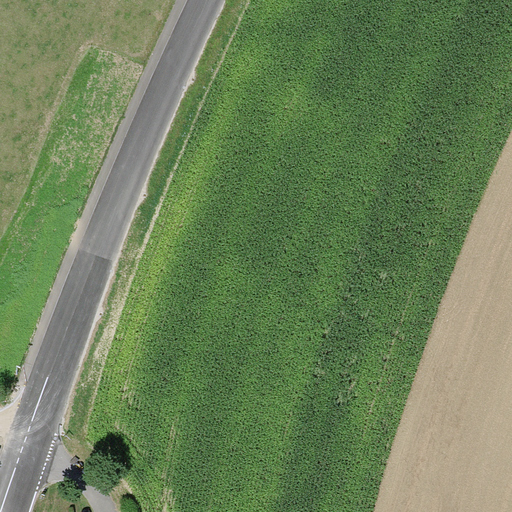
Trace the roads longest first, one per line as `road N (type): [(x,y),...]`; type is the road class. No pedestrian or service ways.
road 1 (tertiary): [(5,511),(94,249),(200,0)]
road 2 (track): [(106,511),(77,473),(0,439)]
